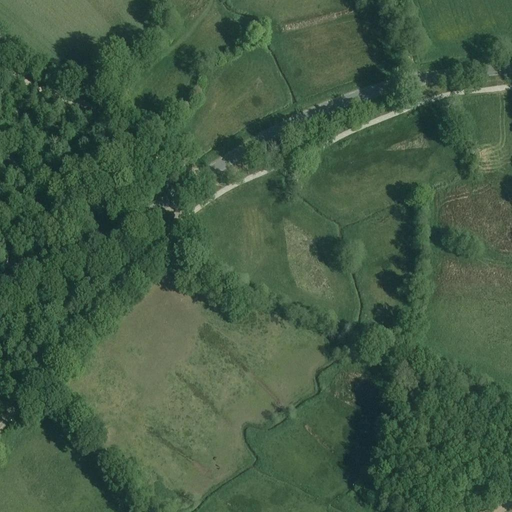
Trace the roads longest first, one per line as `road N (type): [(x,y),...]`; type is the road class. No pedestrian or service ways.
road 1 (tertiary): [(170,199),(304,117),(417,80),(511,68)]
road 2 (track): [(136,272),(0,423)]
road 3 (tertiary): [(0,283),(101,243),(170,199)]
road 4 (track): [(152,154),(0,195)]
road 5 (track): [(195,181),(96,110)]
